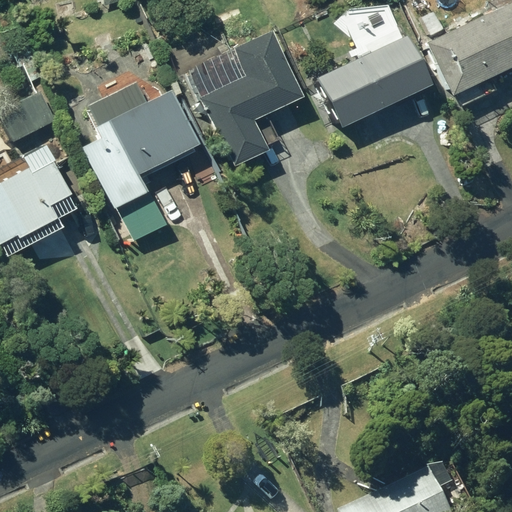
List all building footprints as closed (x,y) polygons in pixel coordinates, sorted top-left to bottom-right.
[(511,0),(418,46),(443,99),(511,66),(511,0)] [(391,108),(420,94),(418,89),(424,87),(397,30),(373,41),(376,49),(309,80),(333,130),(389,103),(391,108)] [(193,100),(226,168),(260,152),(245,122),(295,98),(263,32),(226,49),(240,77),(193,100)] [(16,67),(20,66),(22,72),(34,66),(20,38),(6,45),(16,67)] [(0,109),(0,126),(9,143),(50,121),(34,91),(0,109)] [(104,210),(138,193),(136,190),(152,182),(145,169),(191,146),(164,92),(88,129),(93,139),(74,148),(104,210)] [(84,112),(91,125),(112,115),(105,101),(84,112)] [(38,141),(47,161),(63,153),(55,134),(38,141)] [(0,172),(0,257),(53,230),(48,221),(66,211),(43,164),(21,176),(15,165),(0,172)] [(156,221),(149,204),(124,215),(131,232),(156,221)] [(340,511),(440,511),(422,473),(340,511)]
